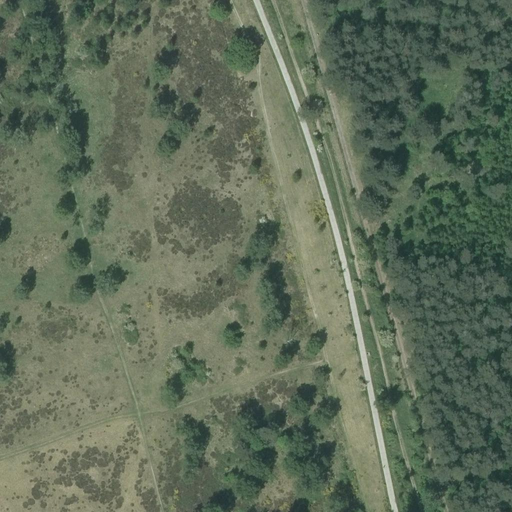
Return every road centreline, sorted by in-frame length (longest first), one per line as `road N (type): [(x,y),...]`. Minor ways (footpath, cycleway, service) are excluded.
road 1 (unknown): [(421,511),(323,143),(272,0)]
road 2 (track): [(229,0),(259,57),(274,154),(366,511)]
